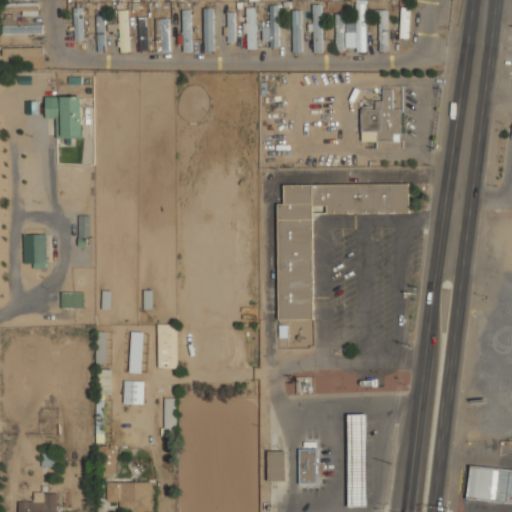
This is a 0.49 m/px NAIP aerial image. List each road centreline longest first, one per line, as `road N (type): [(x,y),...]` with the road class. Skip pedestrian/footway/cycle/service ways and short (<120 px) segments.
road 1 (residential): [(430,0),(423,50),(410,61),(58,59)]
road 2 (primary): [(451,243),(433,277),(406,511)]
road 3 (primary): [(430,511),(459,280),(451,243)]
road 4 (primary): [(478,0),(451,243)]
